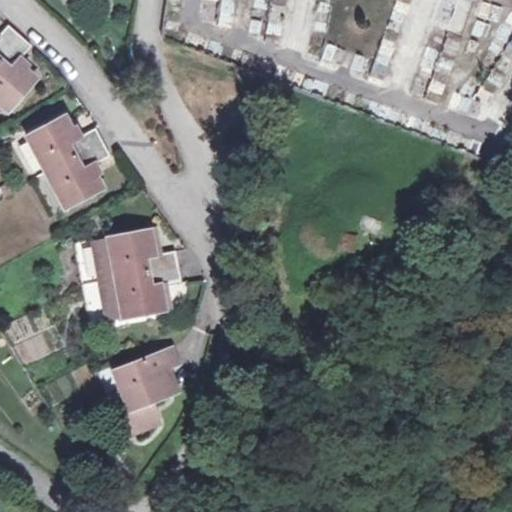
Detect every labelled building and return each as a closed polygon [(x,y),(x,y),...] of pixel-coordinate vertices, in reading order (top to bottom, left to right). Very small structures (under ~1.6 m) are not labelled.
[(0,59),(19,37),(7,27),(0,34),(0,59)] [(32,47),(19,37),(0,59),(0,105),(8,113),(36,80),(18,64),(32,47)] [(44,174),(100,144),(93,129),(75,139),(62,115),(23,135),(44,174)] [(108,157),(100,144),(44,174),(63,211),(103,190),(91,167),(108,157)] [(371,210),(364,196),(350,202),(356,216),(371,210)] [(407,225),(401,211),(386,218),(392,231),(407,225)] [(380,235),(384,225),(366,218),(363,226),(366,233),(375,236),(380,235)] [(113,271),(175,258),(172,243),(152,246),(146,221),(104,230),(113,271)] [(334,237),(328,224),(314,229),(320,242),(334,237)] [(89,234),(73,238),(81,277),(98,273),(113,271),(104,230),(89,234)] [(342,230),(335,248),(353,256),(360,238),(342,230)] [(113,271),(122,309),(163,301),(158,276),(179,272),(175,258),(113,271)] [(106,312),(122,309),(113,271),(98,273),(81,277),(90,315),(106,312)] [(182,360),(176,345),(116,372),(134,412),(173,394),(162,369),(182,360)]
